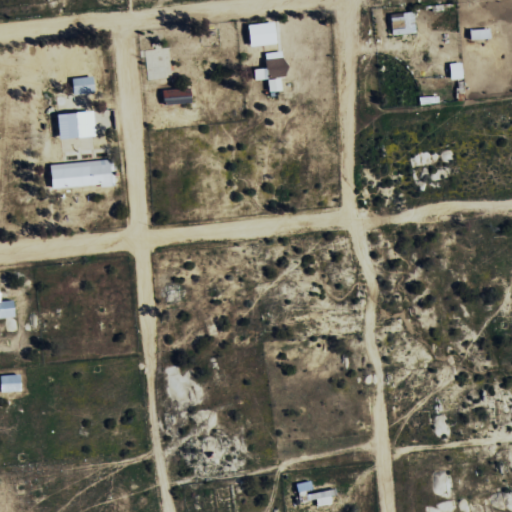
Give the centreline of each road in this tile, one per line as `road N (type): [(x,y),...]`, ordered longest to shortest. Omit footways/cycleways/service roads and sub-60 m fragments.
road 1 (residential): [(340,0),(345,217),(369,282),(389,511)]
road 2 (residential): [(0,254),(511,204)]
road 3 (residential): [(119,19),(163,511)]
road 4 (residential): [(0,30),(293,0)]
road 5 (residential): [(384,452),(511,437)]
